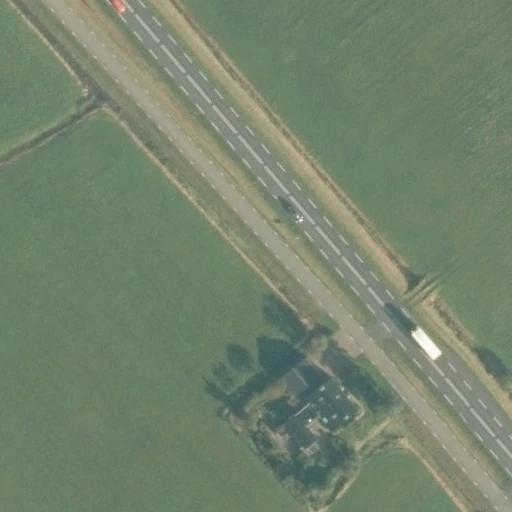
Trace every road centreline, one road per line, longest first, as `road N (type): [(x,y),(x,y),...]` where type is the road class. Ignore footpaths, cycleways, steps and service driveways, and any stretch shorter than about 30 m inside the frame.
road 1 (unclassified): [(360,340),(50,0)]
road 2 (primary): [(394,320),(121,0)]
road 3 (unclassified): [(502,507),(360,340)]
road 4 (primary): [(511,458),(394,320)]
